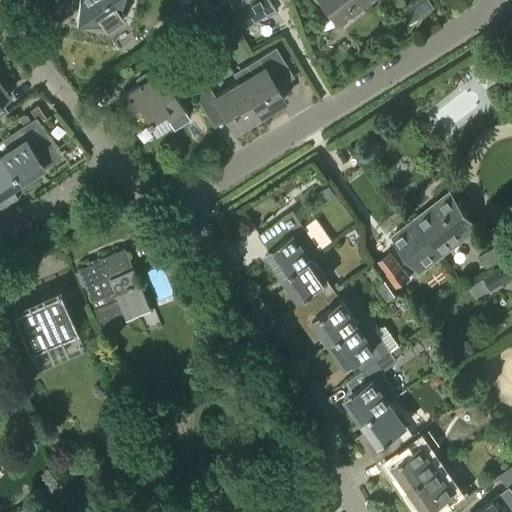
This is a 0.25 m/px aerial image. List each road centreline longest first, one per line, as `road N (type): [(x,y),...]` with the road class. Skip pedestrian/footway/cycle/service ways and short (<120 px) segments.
road 1 (residential): [(506,2),(187,193)]
road 2 (residential): [(351,511),(187,193)]
road 3 (residential): [(104,158),(0,14)]
road 4 (residential): [(0,229),(104,158)]
